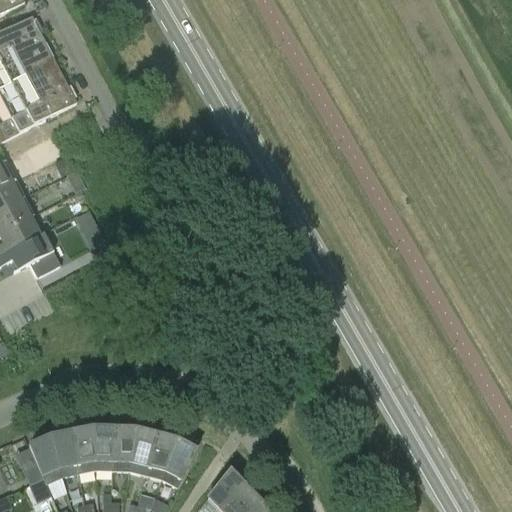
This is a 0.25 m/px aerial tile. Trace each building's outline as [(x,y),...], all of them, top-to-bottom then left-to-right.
[(0,0),(0,18),(23,6),(19,0),(0,0)] [(0,127),(0,135),(4,144),(75,106),(31,21),(0,36),(0,57),(7,54),(8,55),(10,54),(38,106),(35,107),(36,109),(0,127)] [(0,190),(14,183),(4,164),(0,165),(0,190)] [(0,213),(24,201),(14,183),(0,190),(0,213)] [(0,235),(33,219),(24,201),(0,213),(0,235)] [(105,246),(88,214),(76,221),(93,252),(105,246)] [(0,259),(42,237),(33,219),(0,235),(0,259)] [(42,237),(0,259),(0,269),(7,265),(13,276),(28,268),(36,283),(60,270),(42,237)] [(94,475),(90,433),(69,437),(77,478),(94,475)] [(111,475),(112,434),(90,433),(94,475),(111,475)] [(128,475),(134,434),(112,434),(111,475),(128,475)] [(144,480),(155,440),(134,434),(128,475),(144,480)] [(77,478),(69,437),(48,442),(61,481),(77,478)] [(161,484),(175,445),(155,440),(144,480),(161,484)] [(61,481),(48,442),(28,451),(45,488),(61,481)] [(175,445),(161,484),(176,492),(195,455),(175,445)] [(207,502),(216,511),(223,511),(244,492),(228,476),(207,502)] [(255,511),(260,509),(244,492),(223,511),(255,511)]
